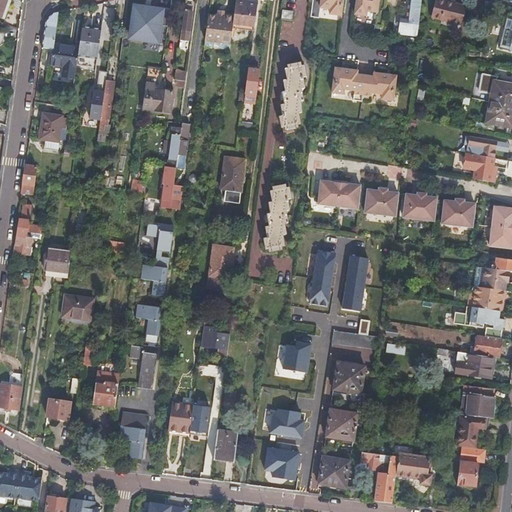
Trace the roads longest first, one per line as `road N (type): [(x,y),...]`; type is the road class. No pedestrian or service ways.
road 1 (residential): [(126,480),(385,511)]
road 2 (residential): [(0,258),(38,0)]
road 3 (residential): [(0,433),(76,472),(126,480)]
